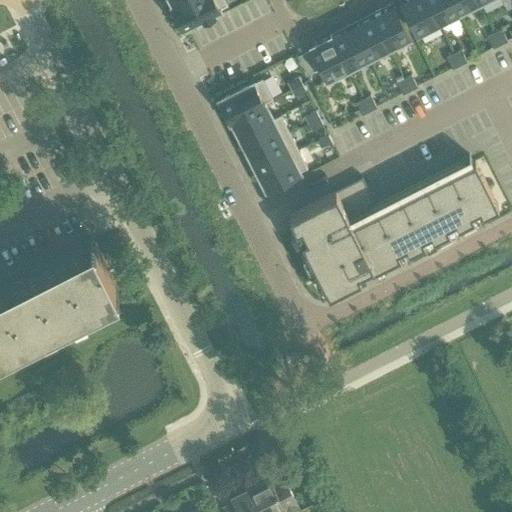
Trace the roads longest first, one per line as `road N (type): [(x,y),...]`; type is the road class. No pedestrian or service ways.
road 1 (residential): [(79,498),(228,410),(112,174)]
road 2 (residential): [(304,328),(137,0)]
road 3 (residential): [(304,328),(511,225)]
road 4 (unclassified): [(112,174),(22,0)]
